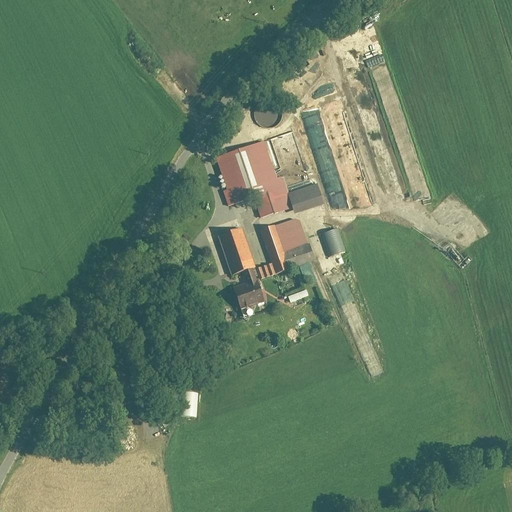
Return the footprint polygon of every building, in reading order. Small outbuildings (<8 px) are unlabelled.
[(253,122),(256,127),(262,131),(273,131),(279,125),(281,116),(278,109),(274,105),(267,103),(261,104),(256,108),(252,115),(253,122)] [(231,207),(252,200),(258,220),(288,210),(279,183),(276,184),(263,146),(216,161),(231,207)] [(316,182),(287,191),(295,216),(324,206),(316,182)] [(297,223),(260,234),(273,276),(310,265),(297,223)] [(232,293),(238,311),(263,303),(257,286),(256,286),(251,270),(254,270),(241,231),(218,239),(231,277),(243,273),(248,288),(232,293)] [(306,290),(287,297),(290,303),(308,296),(306,290)] [(0,379),(8,350),(0,347),(0,379)]
